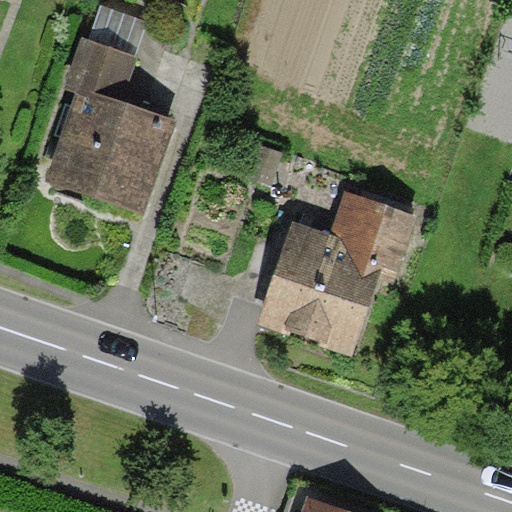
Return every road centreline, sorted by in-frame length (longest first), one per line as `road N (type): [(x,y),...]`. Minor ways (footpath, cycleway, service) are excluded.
road 1 (secondary): [(285,423),(0,327)]
road 2 (secondary): [(511,500),(285,423)]
